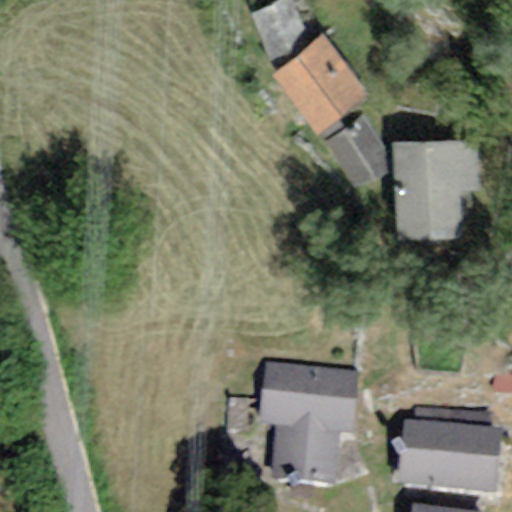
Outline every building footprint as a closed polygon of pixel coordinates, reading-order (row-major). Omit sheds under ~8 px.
[(295,0),(262,0),(247,6),(273,60),(308,35),(295,0)] [(273,60),(270,62),(316,126),(337,111),(368,89),(322,25),(308,35),(273,60)] [(337,111),(316,126),(324,135),(344,121),(337,111)] [(344,121),(324,135),(353,181),(392,161),(362,114),(344,121)] [(475,123),(394,131),(397,221),(460,218),(459,174),(478,174),(475,123)] [(361,371),(266,363),(261,422),(277,424),(272,480),(336,486),(340,434),(356,435),(361,371)] [(500,427),(403,419),(397,481),(494,490),(500,427)] [(479,511),(412,503),(410,511),(479,511)]
